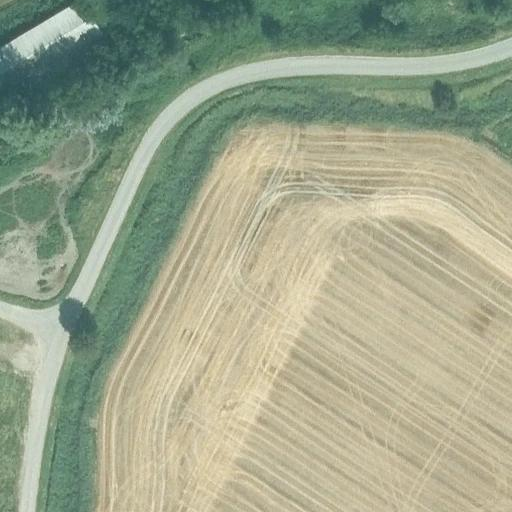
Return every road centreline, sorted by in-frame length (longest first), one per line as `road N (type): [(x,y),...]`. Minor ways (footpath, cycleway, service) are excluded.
road 1 (unclassified): [(61,329),(147,145),(195,93),(278,68),(448,64),(511,45)]
road 2 (unclassified): [(28,511),(61,329)]
